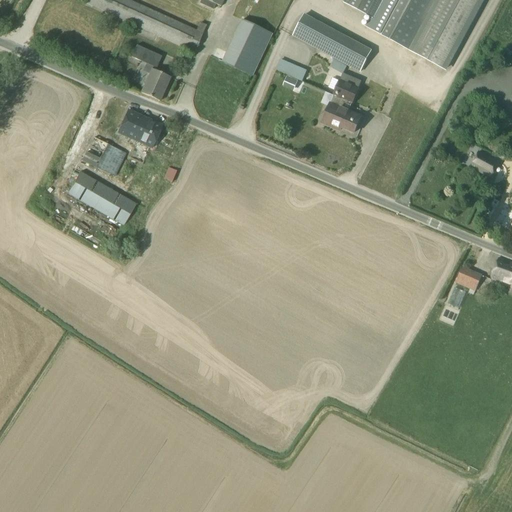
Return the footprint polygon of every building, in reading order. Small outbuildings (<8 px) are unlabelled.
[(85,0),(84,3),(135,26),(157,36),(194,53),(205,28),(206,25),(200,22),(196,31),(189,27),(128,0),(85,0)] [(200,0),(200,3),(213,9),(215,4),(221,7),(224,0),(200,0)] [(381,0),(347,0),(345,3),(372,18),(372,16),(386,24),(380,35),(445,70),(482,0),(398,0),(394,9),(380,2),(381,0)] [(372,51),(304,14),(292,37),(360,74),(372,51)] [(272,35),(241,20),(221,62),(252,76),(272,35)] [(161,57),(136,45),(131,57),(152,67),(151,69),(140,94),(159,102),(170,78),(155,71),(161,57)] [(275,69),(303,81),(308,70),(280,58),(275,69)] [(334,95),(336,96),(332,104),(330,103),(322,124),(332,128),(333,125),(354,133),(361,116),(343,109),(346,100),(352,103),(358,89),(355,88),(359,80),(343,74),(334,95)] [(287,76),(283,85),(294,90),(298,80),(287,76)] [(117,134),(152,149),(162,127),(127,111),(117,134)] [(93,139),(81,163),(109,176),(121,153),(93,139)] [(499,163),(479,152),(470,168),(491,179),(499,163)] [(173,183),(178,172),(169,169),(165,179),(173,183)] [(136,204),(81,172),(68,194),(123,226),(136,204)] [(511,263),(499,258),(491,277),(510,284),(511,285),(511,263)] [(483,275),(463,267),(456,284),(476,292),(483,275)] [(455,288),(447,304),(458,309),(466,293),(455,288)]
